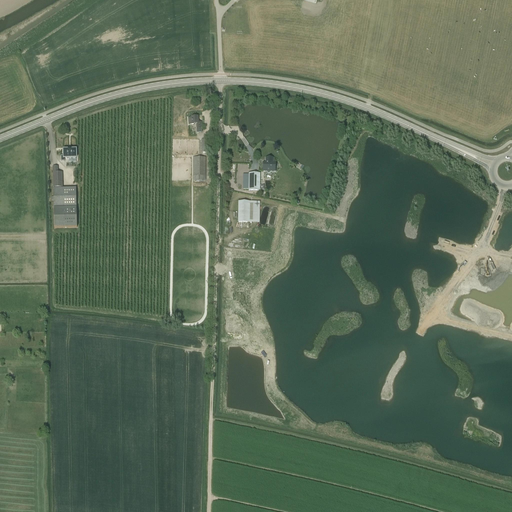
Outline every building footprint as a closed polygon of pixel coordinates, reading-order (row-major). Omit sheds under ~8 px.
[(196,129),(202,129),(201,123),(198,123),(198,117),(191,118),(192,118),(188,119),(189,126),(192,125),(196,125),(196,129)] [(201,153),(207,154),(208,156),(211,156),(211,149),(208,149),(208,140),(201,140),(201,153)] [(61,162),(64,161),(64,159),(77,159),(77,149),(63,149),(64,156),(61,157),(61,162)] [(206,177),(206,158),(193,158),(193,177),(193,181),(206,181),(206,177)] [(275,168),(276,167),(276,165),(275,164),(275,163),(274,163),(273,163),(273,159),(266,159),(266,163),(263,163),(263,172),(267,172),(267,173),(268,173),(269,173),(270,173),(271,172),(275,172),(275,168)] [(260,174),(249,174),(249,191),(260,191),(260,174)] [(54,229),(77,228),(76,188),(53,189),(54,209),(54,229)] [(250,203),(239,202),(238,223),(249,223),(250,203)]
